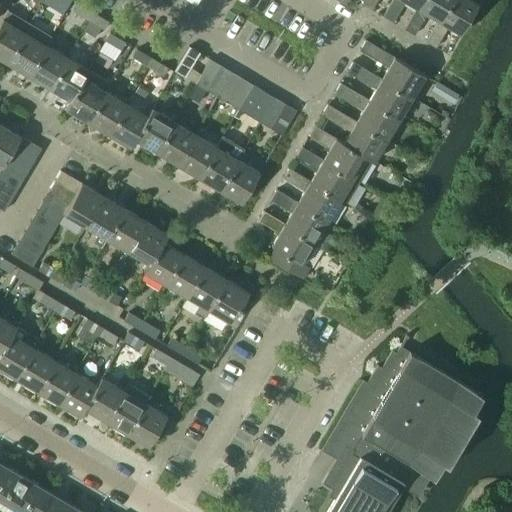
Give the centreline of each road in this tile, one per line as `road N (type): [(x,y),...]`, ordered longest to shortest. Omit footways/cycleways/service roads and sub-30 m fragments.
road 1 (residential): [(154,511),(0,420)]
road 2 (unknown): [(235,239),(308,97)]
road 3 (residential): [(295,0),(347,29),(308,97)]
